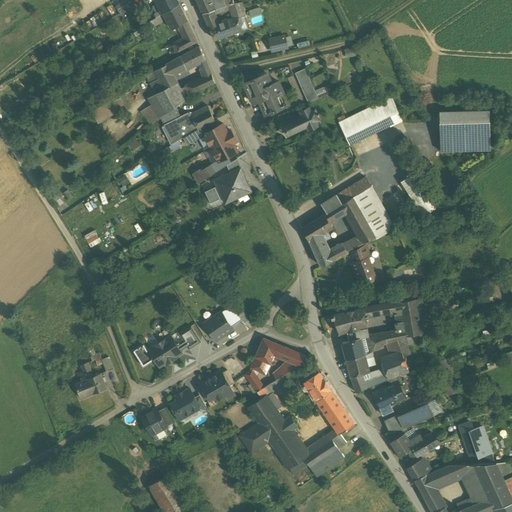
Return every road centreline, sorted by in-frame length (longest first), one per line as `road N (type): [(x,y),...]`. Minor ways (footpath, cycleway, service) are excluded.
road 1 (track): [(0,126),(87,271),(138,401)]
road 2 (residential): [(188,0),(306,275)]
road 3 (track): [(222,73),(353,42),(416,0)]
road 4 (residential): [(260,331),(99,423)]
road 5 (residential): [(323,356),(421,511)]
